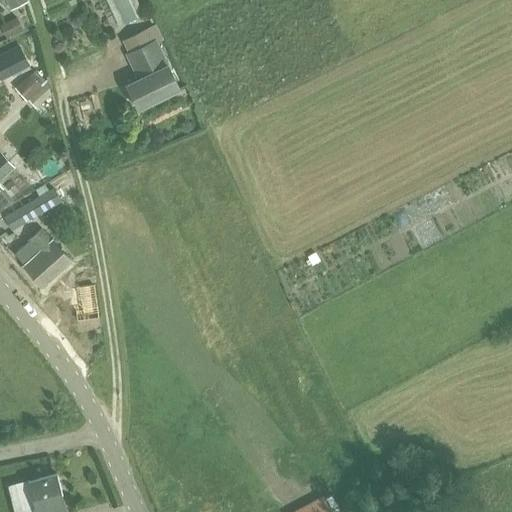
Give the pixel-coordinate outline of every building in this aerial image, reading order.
[(116,0),(126,22),(143,14),(136,0),(116,0)] [(128,52),(124,53),(137,79),(126,85),(138,109),(179,89),(167,65),(168,64),(156,40),(155,38),(128,52)] [(19,46),(0,55),(0,76),(1,78),(29,64),(19,46)] [(45,79),(36,69),(30,74),(29,74),(25,70),(15,78),(20,83),(15,87),(26,101),(28,99),(35,107),(51,94),(47,78),(45,79)] [(0,209),(12,199),(2,188),(0,185),(0,179),(14,167),(0,151),(0,209)] [(52,188),(3,217),(12,230),(61,201),(52,188)] [(42,228),(14,253),(24,264),(23,265),(43,287),(72,261),(52,239),(42,228)] [(84,306),(74,307),(76,315),(86,313),(84,306)] [(66,511),(56,473),(26,481),(34,510),(27,511),(66,511)]
